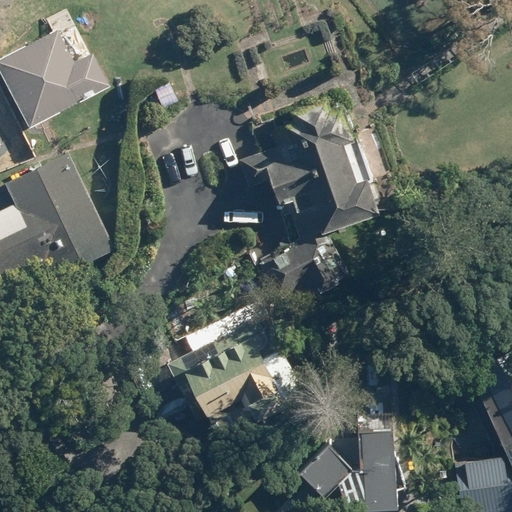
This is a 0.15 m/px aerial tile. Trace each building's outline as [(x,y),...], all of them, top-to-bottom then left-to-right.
[(63,29),(0,62),(0,72),(28,125),(106,84),(91,55),(80,61),(63,29)] [(299,239),(261,258),(289,310),(348,279),(324,234),(384,216),(372,177),(358,181),(346,141),(358,137),(354,122),(241,157),(250,185),(271,179),(283,217),(291,214),(299,239)] [(0,288),(51,263),(58,277),(118,247),(70,152),(8,183),(17,202),(0,210),(0,288)] [(260,317),(168,363),(197,421),(210,414),(219,432),(259,412),(262,417),(293,402),(290,397),(306,388),(285,346),(277,350),(260,317)] [(511,380),(478,398),(508,454),(458,460),(464,511),(472,511),(511,507),(511,380)] [(313,511),(343,484),(346,511),(373,511),(373,507),(404,505),(402,488),(409,486),(400,459),(395,410),(356,412),(356,436),(331,439),(265,507),(268,509),(264,511),(313,511)]
